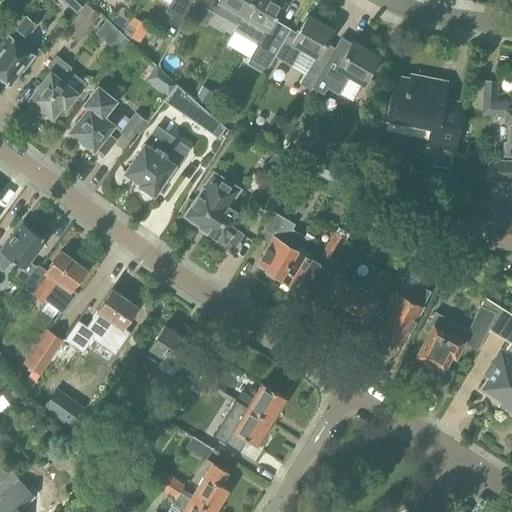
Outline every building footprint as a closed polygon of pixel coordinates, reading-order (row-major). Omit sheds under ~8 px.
[(173,0),(166,13),(173,17),(165,31),(176,37),(184,23),(188,16),(196,2),(193,1),(193,0),(173,0)] [(197,0),(196,2),(225,18),(227,15),(239,22),(251,0),(197,0)] [(268,67),(275,57),(291,29),(274,19),(284,2),(279,0),(251,0),(239,22),(238,23),(263,38),(263,37),(267,39),(256,57),(264,61),(269,65),(268,67)] [(79,40),(99,15),(85,3),(65,29),(79,40)] [(26,38),(36,24),(20,12),(10,26),(26,38)] [(138,42),(147,25),(130,15),(120,32),(138,42)] [(291,29),(275,57),(292,66),(303,48),(317,56),(332,30),(307,15),(297,32),(291,29)] [(9,37),(0,48),(0,77),(3,80),(7,80),(10,82),(21,67),(23,69),(33,56),(9,37)] [(351,41),(339,61),(330,56),(325,66),(313,87),(324,94),(328,88),(339,94),(346,97),(354,97),(378,57),(351,41)] [(51,72),(31,98),(41,106),(42,111),(46,114),(51,114),(53,115),(63,103),(66,105),(77,92),(62,81),(72,68),(57,55),(47,67),(52,71),(51,72)] [(300,83),(311,90),(313,87),(325,66),(314,60),(300,83)] [(463,101),(444,97),(448,82),(420,76),(419,79),(395,75),(386,118),(432,127),(429,145),(430,145),(426,163),(451,168),(455,150),(456,151),(461,122),(459,121),(463,101)] [(483,111),(483,115),(497,115),(498,101),(498,81),(484,81),(483,111)] [(116,140),(106,132),(112,124),(102,116),(114,100),(98,87),(85,104),(89,107),(71,130),(94,148),(104,156),(116,140)] [(208,107),(215,93),(208,89),(200,102),(208,107)] [(225,128),(225,127),(193,100),(183,114),(220,139),(221,138),(218,136),(224,128),(225,128)] [(511,101),(498,101),(497,115),(506,115),(504,141),(502,141),(501,156),(511,156),(511,101)] [(129,141),(145,120),(134,112),(128,120),(123,116),(113,128),(129,141)] [(173,145),(177,140),(159,127),(146,144),(145,143),(125,171),(138,180),(137,182),(141,185),(141,189),(148,194),(152,193),(154,194),(165,178),(169,181),(179,167),(178,166),(186,154),(173,145)] [(496,181),(511,181),(511,185),(511,202),(511,159),(497,159),(496,181)] [(297,183),(305,169),(294,163),(287,178),(297,183)] [(227,206),(238,189),(213,172),(183,215),(199,226),(212,235),(213,238),(217,241),(221,241),(224,243),(226,240),(234,246),(242,233),(234,228),(242,217),(227,206)] [(269,209),(281,187),(269,181),(258,203),(269,209)] [(511,207),(492,206),(490,247),(511,248),(511,207)] [(279,276),(303,236),(292,229),(295,224),(273,211),(259,235),(269,240),(257,260),(265,266),(264,267),(268,270),(266,274),(274,279),(277,275),(279,276)] [(443,215),(425,226),(426,229),(446,233),(448,230),(448,219),(446,217),(443,215)] [(400,227),(404,238),(412,242),(420,225),(404,218),(400,227)] [(6,243),(0,250),(0,265),(5,269),(13,259),(21,264),(13,275),(24,284),(37,266),(28,260),(45,237),(25,222),(8,244),(6,243)] [(333,228),(320,250),(331,257),(344,234),(333,228)] [(449,242),(434,233),(428,244),(437,249),(435,253),(442,256),(449,242)] [(303,236),(279,276),(283,278),(280,283),(289,288),(291,284),(294,285),(296,283),(302,288),(308,278),(318,261),(311,257),(318,245),(303,236)] [(470,269),(475,254),(464,250),(465,246),(461,245),(459,251),(461,252),(457,265),(470,269)] [(46,270),(38,264),(37,266),(24,284),(24,285),(46,301),(48,299),(63,310),(77,292),(71,287),(86,268),(83,266),(85,263),(76,257),(74,259),(61,250),(46,270)] [(327,288),(321,299),(325,301),(325,304),(331,308),(336,307),(350,315),(351,319),(356,322),(360,321),(362,322),(378,295),(337,271),(327,288)] [(396,290),(375,330),(377,331),(378,334),(383,337),(386,336),(388,337),(417,284),(419,279),(410,274),(400,292),(396,290)] [(417,284),(388,337),(390,338),(391,342),(396,344),(400,343),(402,344),(431,291),(417,284)] [(112,288),(98,309),(87,325),(97,332),(96,333),(119,348),(131,331),(124,326),(138,306),(112,288)] [(496,312),(488,331),(488,332),(489,330),(511,344),(511,314),(484,297),(480,305),(496,312)] [(462,339),(461,342),(477,350),(488,331),(496,312),(480,305),(472,324),(470,329),(468,329),(463,339),(462,339)] [(432,326),(418,353),(428,358),(430,362),(436,365),(441,364),(442,365),(450,351),(455,354),(461,342),(462,339),(463,339),(468,329),(435,311),(428,323),(432,326)] [(82,353),(96,333),(97,332),(87,325),(78,319),(63,339),(82,353)] [(197,343),(166,324),(151,348),(150,348),(147,354),(159,362),(163,356),(181,367),(197,343)] [(24,363),(40,373),(62,340),(46,329),(24,363)] [(511,358),(501,351),(489,370),(492,372),(490,376),(489,376),(481,388),(496,398),(496,397),(502,400),(500,404),(511,411),(511,358)] [(208,362),(223,372),(229,362),(214,352),(208,362)] [(216,383),(223,372),(208,362),(200,374),(216,383)] [(254,398),(248,406),(271,421),(286,397),(263,383),(254,398)] [(159,428),(175,404),(161,395),(145,418),(159,428)] [(258,443),(271,421),(248,406),(248,407),(225,443),(239,452),(249,437),(258,443)] [(153,426),(138,451),(152,459),(167,434),(153,426)] [(185,447),(205,459),(213,447),(193,435),(185,447)] [(181,490),(215,511),(229,487),(220,482),(227,471),(213,462),(193,495),(183,488),(181,490)] [(0,493),(18,477),(6,464),(0,469),(0,493)] [(183,488),(185,484),(164,471),(160,477),(181,490),(183,488)] [(214,511),(215,511),(181,490),(160,477),(154,486),(176,499),(173,504),(171,503),(165,511),(214,511)] [(19,480),(0,497),(0,511),(18,511),(19,511),(35,496),(19,480)] [(501,511),(503,510),(478,497),(470,511),(501,511)]
